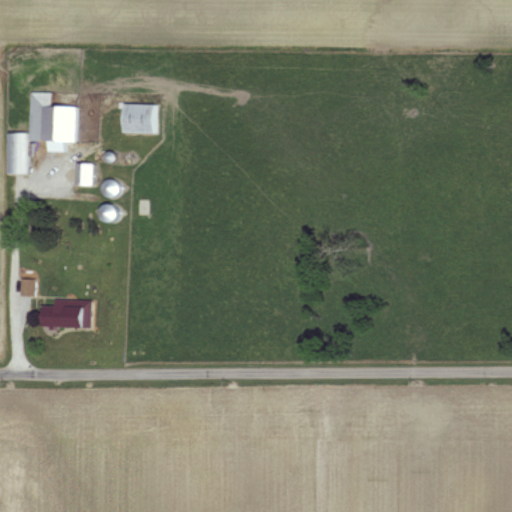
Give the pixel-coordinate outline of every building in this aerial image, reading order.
[(56,92),(35,92),(34,139),(55,140),(54,151),(70,151),(70,141),(81,141),(82,105),(56,105),(56,92)] [(129,132),(160,132),(161,104),(130,103),(129,132)] [(10,173),(31,174),(33,133),(11,132),(10,173)] [(82,184),(100,184),(100,163),(83,162),(82,184)] [(25,295),(40,295),(40,278),(25,278),(25,295)] [(50,306),(49,322),(92,326),(93,314),(97,314),(98,301),(88,300),(88,309),(50,306)]
